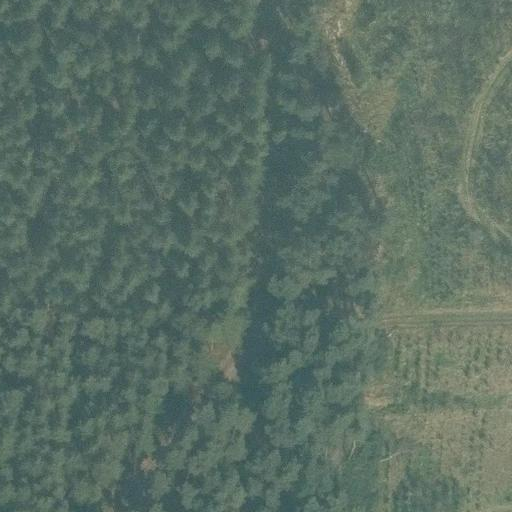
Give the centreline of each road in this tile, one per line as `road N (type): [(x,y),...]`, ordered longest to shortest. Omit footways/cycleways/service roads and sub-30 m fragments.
road 1 (track): [(279,14),(250,344)]
road 2 (track): [(279,14),(60,13)]
road 3 (track): [(250,344),(248,511)]
